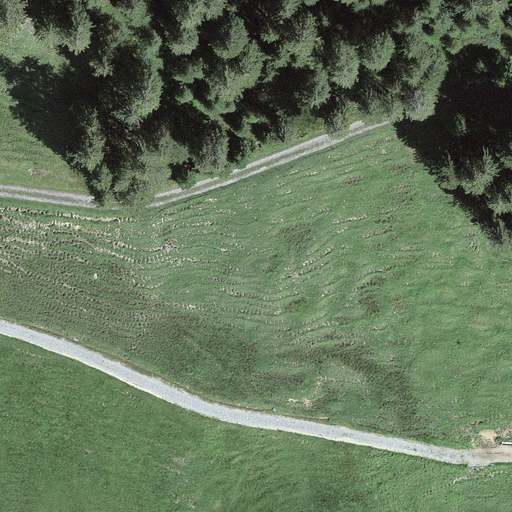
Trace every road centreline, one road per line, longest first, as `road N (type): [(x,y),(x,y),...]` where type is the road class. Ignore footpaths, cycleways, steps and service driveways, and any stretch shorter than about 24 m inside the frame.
road 1 (track): [(0,323),(182,402),(438,454),(511,455)]
road 2 (track): [(511,102),(404,115),(162,198),(109,205),(0,190)]
